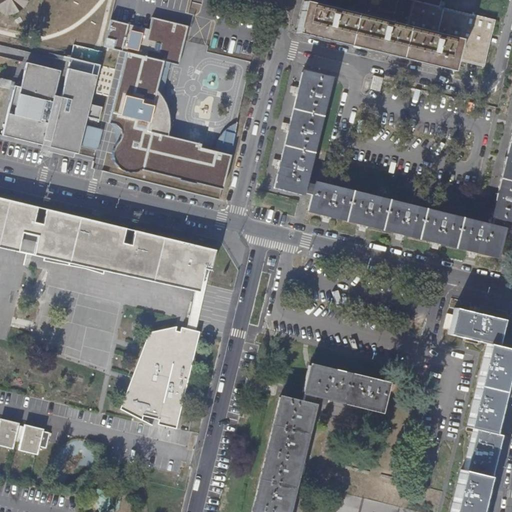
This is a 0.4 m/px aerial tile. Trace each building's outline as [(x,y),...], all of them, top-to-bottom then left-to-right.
[(29,1),(28,0),(0,0),(0,10),(0,11),(4,13),(5,15),(14,14),(24,7),(29,1)] [(495,19),(453,9),(437,5),(419,0),(411,0),(405,26),(442,36),(458,40),(454,57),(484,64),(495,19)] [(442,36),(405,26),(380,21),(342,11),(304,1),(297,29),(324,36),(376,48),(452,67),(454,57),(458,40),(442,36)] [(501,18),(503,7),(488,3),(485,14),(501,18)] [(150,29),(111,20),(105,46),(121,50),(128,52),(110,123),(113,123),(118,125),(121,131),(122,135),(121,140),(118,145),(115,150),(114,155),(116,164),(121,169),(128,172),(136,173),(142,169),(222,189),(231,155),(213,151),(202,148),(202,144),(169,136),(171,128),(171,119),(169,110),(166,100),(158,91),(165,61),(178,64),(188,26),(152,17),(150,29)] [(77,155),(87,118),(99,121),(102,107),(90,105),(100,66),(70,59),(61,98),(54,96),(59,72),(26,63),(20,88),(14,86),(7,115),(1,136),(20,141),(56,150),(77,155)] [(476,224),(444,216),(410,208),(373,199),(337,191),(303,182),(305,176),(311,150),(319,119),(328,81),(301,74),(293,106),(284,144),(274,187),(288,190),(311,196),(307,213),(324,216),(353,223),(385,232),(438,244),(494,258),(501,230),(499,230),(502,220),(511,221),(511,132),(506,158),(498,192),(491,217),(492,217),(489,228),(476,224)] [(379,92),(382,80),(373,78),(370,91),(379,92)] [(231,155),(238,122),(230,126),(223,132),(217,141),(213,151),(231,155)] [(0,248),(29,255),(57,261),(92,269),(128,277),(160,284),(198,292),(201,282),(204,269),(210,271),(212,262),(215,250),(205,248),(174,240),(142,233),(113,226),(82,218),(60,213),(29,205),(6,200),(0,198),(0,248)] [(198,327),(205,296),(196,294),(189,325),(198,327)] [(493,459),(499,434),(493,433),(498,410),(504,386),(510,365),(511,355),(511,349),(505,347),(497,345),(503,320),(478,313),(453,307),(451,318),(447,334),(459,337),(486,344),(483,357),(473,397),(466,427),(471,429),(467,446),(461,470),(458,470),(455,486),(448,511),(476,511),(479,503),(485,478),(489,478),(493,459)] [(181,408),(187,382),(193,357),(199,333),(189,331),(180,329),(179,333),(175,332),(176,328),(164,331),(152,333),(152,334),(149,335),(142,353),(135,370),(130,386),(122,407),(120,411),(133,418),(141,422),(142,418),(151,420),(158,422),(157,426),(168,429),(176,430),(181,408)] [(287,511),(293,488),(303,446),(313,407),(311,406),(314,395),(339,401),(379,411),(385,384),(357,377),(309,365),(308,370),(300,403),(279,398),(274,420),(267,447),(260,480),(251,511),(287,511)] [(0,445),(12,448),(18,424),(1,420),(0,424),(0,445)] [(38,447),(42,433),(26,427),(20,451),(37,455),(38,447)] [(46,449),(49,435),(42,433),(38,447),(46,449)] [(115,511),(116,491),(98,490),(97,510),(115,511)]
